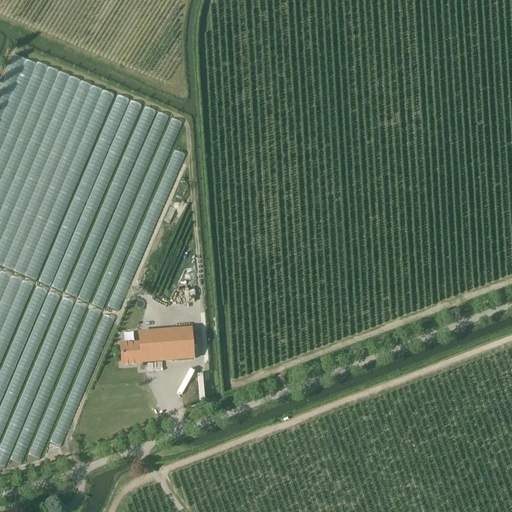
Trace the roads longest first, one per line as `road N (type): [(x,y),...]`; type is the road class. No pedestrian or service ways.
road 1 (unclassified): [(511,305),(0,494)]
road 2 (track): [(0,18),(172,91),(181,80),(185,0)]
